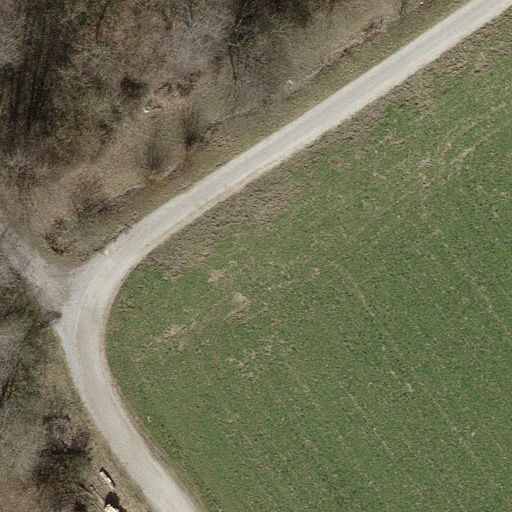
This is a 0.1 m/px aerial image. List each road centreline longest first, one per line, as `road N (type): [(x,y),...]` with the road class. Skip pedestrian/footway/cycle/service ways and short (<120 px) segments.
road 1 (track): [(502,0),(126,244),(72,330),(191,511)]
road 2 (track): [(72,330),(0,214)]
